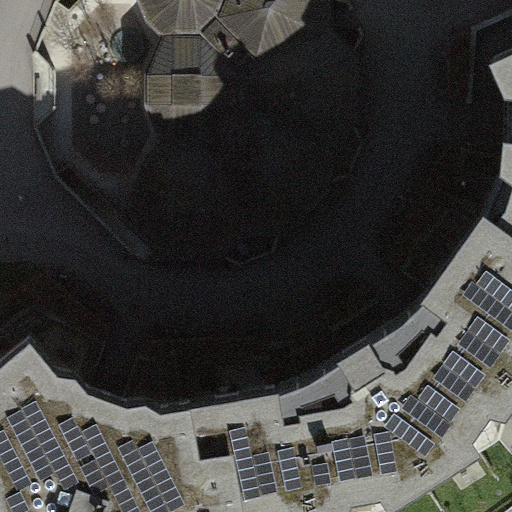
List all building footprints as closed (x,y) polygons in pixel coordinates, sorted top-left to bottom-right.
[(146,0),(153,15),(171,32),(162,56),(171,75),(171,100),(163,119),(172,140),(153,157),(127,223),(155,250),(217,249),(242,263),(274,248),(282,224),(296,194),(322,181),(349,174),(364,139),(350,116),(352,57),(324,29),(323,0),(146,0)] [(511,42),(486,53),(499,84),(498,140),(495,163),(474,210),(511,237),(511,256),(500,272),(511,280),(511,42)] [(57,66),(34,47),(35,125),(58,106),(57,66)] [(511,280),(500,272),(511,256),(511,237),(474,210),(419,287),(391,311),(357,334),(302,368),(266,381),(176,397),(186,452),(220,445),(228,496),(221,511),(288,511),(338,504),(362,507),(485,432),(492,428),(497,403),(511,382),(511,280)] [(221,511),(228,496),(220,445),(186,452),(176,397),(152,401),(138,392),(119,395),(78,380),(66,366),(48,363),(22,333),(0,350),(0,511),(221,511)]
